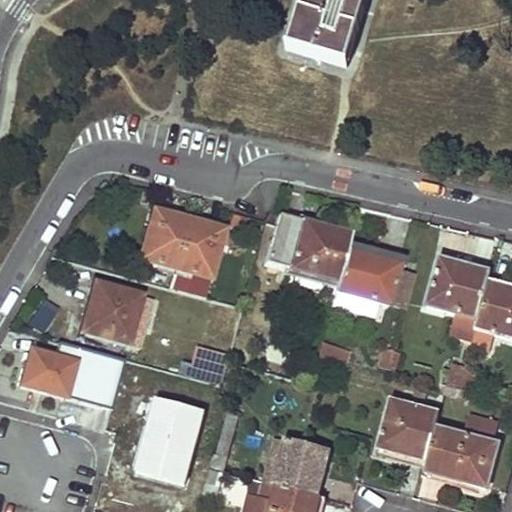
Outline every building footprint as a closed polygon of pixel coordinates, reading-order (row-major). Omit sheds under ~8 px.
[(302,0),(288,52),(348,72),(369,0),(302,0)] [(139,261),(207,280),(220,233),(153,214),(139,261)] [(276,216),(263,264),(334,284),(345,244),(347,235),(276,216)] [(394,267),(396,258),(345,244),(334,284),(332,291),(383,305),(394,267)] [(439,262),(426,308),(451,315),(474,321),(484,284),(486,274),(439,262)] [(394,267),(383,305),(402,311),(413,272),(394,267)] [(511,341),(511,291),(484,284),(474,321),(471,330),(511,341)] [(84,337),(125,349),(139,301),(94,287),(89,305),(93,306),(84,337)] [(45,333),(53,308),(38,302),(29,328),(45,333)] [(471,330),(474,321),(451,315),(446,334),(468,340),(471,330)] [(349,354),(319,346),(315,362),(344,370),(349,354)] [(381,349),(375,368),(393,375),(400,355),(381,349)] [(28,355),(18,391),(61,403),(71,368),(28,355)] [(448,363),(442,386),(455,389),(461,367),(448,363)] [(219,387),(222,375),(193,367),(190,379),(219,387)] [(468,393),(474,370),(461,367),(455,389),(468,393)] [(152,404),(133,474),(180,487),(200,417),(152,404)] [(433,431),(437,417),(390,405),(377,452),(423,465),(433,431)] [(481,492),(493,448),(433,431),(423,465),(421,475),(481,492)] [(272,489),(283,446),(276,444),(264,487),(272,489)] [(325,458),(283,446),(272,489),(276,490),(314,500),(325,458)] [(211,459),(207,471),(217,474),(220,461),(211,459)] [(207,471),(204,482),(213,485),(217,474),(207,471)] [(276,490),(272,489),(264,487),(260,503),(272,506),(276,490)] [(243,511),(320,511),(323,503),(314,500),(276,490),(272,506),(260,503),(247,499),(243,511)]
